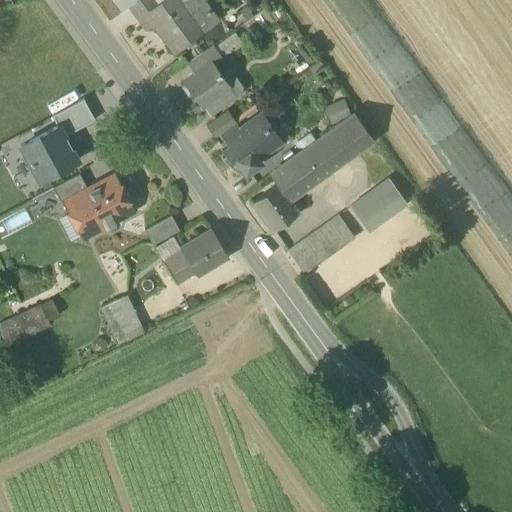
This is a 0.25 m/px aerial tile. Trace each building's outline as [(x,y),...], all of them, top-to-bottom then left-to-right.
[(115,0),(123,10),(128,7),(136,0),(115,0)] [(136,0),(128,7),(137,19),(158,4),(155,0),(136,0)] [(153,24),(174,52),(203,31),(189,11),(180,0),(163,0),(158,4),(137,19),(145,30),(153,24)] [(180,0),(189,11),(201,2),(199,0),(180,0)] [(216,21),(201,2),(189,11),(203,31),(216,21)] [(212,45),(220,56),(240,42),(232,31),(212,45)] [(194,73),(194,74),(211,61),(212,62),(220,56),(212,45),(187,63),(194,73)] [(200,106),(203,103),(228,85),(220,73),(212,62),(211,61),(194,74),(194,73),(182,82),(200,106)] [(227,68),(220,73),(228,85),(228,84),(236,94),(239,92),(240,86),(227,68)] [(228,84),(228,85),(203,103),(210,113),(236,94),(228,84)] [(323,107),(331,121),(351,111),(343,96),(323,107)] [(51,116),(57,126),(58,126),(64,136),(94,120),(83,99),(51,116)] [(205,125),(214,137),(220,133),(235,122),(226,111),(205,125)] [(277,183),(286,195),(303,183),(305,187),(372,139),(354,113),(269,174),(276,184),(277,183)] [(243,175),(253,168),(249,164),(257,158),(281,141),(268,124),(267,125),(259,115),(239,129),(224,139),(228,144),(221,149),(225,155),(221,158),(224,162),(227,165),(231,168),(235,171),(239,173),(243,175)] [(224,139),(239,129),(235,122),(220,133),(224,139)] [(38,181),(77,160),(70,149),(71,148),(65,138),(64,136),(58,126),(57,126),(19,147),(38,181)] [(261,162),(257,158),(249,164),(253,168),(261,162)] [(52,187),(61,206),(69,202),(68,201),(87,191),(87,190),(78,173),(52,187)] [(86,225),(90,232),(103,225),(105,229),(109,230),(118,226),(118,222),(116,218),(128,212),(129,208),(120,190),(116,192),(109,178),(87,190),(87,191),(68,201),(69,202),(72,209),(71,212),(77,222),(87,225),(86,225)] [(350,205),(362,222),(376,212),(399,195),(387,179),(350,205)] [(251,202),(272,231),(298,213),(286,195),(277,183),(276,184),(251,202)] [(376,212),(362,222),(368,231),(405,204),(399,195),(376,212)] [(143,230),(152,244),(178,230),(170,215),(143,230)] [(287,251),(303,274),(354,238),(338,215),(287,251)] [(179,248),(181,250),(194,273),(196,275),(227,256),(211,229),(179,248)] [(176,284),(194,273),(181,250),(163,262),(176,284)] [(100,308),(115,338),(141,325),(126,295),(100,308)] [(0,324),(0,334),(5,345),(49,325),(46,320),(57,314),(51,300),(0,324)]
